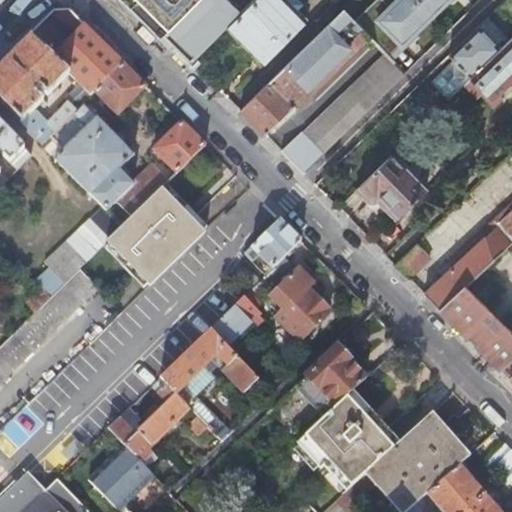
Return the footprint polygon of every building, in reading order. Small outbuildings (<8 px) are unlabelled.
[(252,0),(235,17),(229,24),(265,61),(304,23),(303,22),(304,19),(304,16),(303,14),(297,8),(302,3),(299,0),(252,0)] [(384,54),(391,61),(393,59),(390,56),(446,0),(397,0),(390,7),(383,0),(375,0),(353,22),(363,32),(384,54)] [(222,4),(178,48),(191,61),(229,24),(235,17),(222,4)] [(95,92),(123,64),(70,10),(55,10),(0,66),(0,99),(43,145),(51,136),(77,110),(68,102),(47,122),(35,110),(40,106),(43,109),(47,105),(43,101),(44,100),(36,92),(40,88),(48,96),(69,74),(91,96),(95,92)] [(346,14),(343,11),(270,82),(291,104),(363,32),(353,22),(346,14)] [(453,58),(431,80),(447,98),(470,76),(471,77),(500,48),(489,37),(498,28),(487,16),(449,53),(453,58)] [(511,36),(500,48),(471,77),(463,84),(467,88),(475,80),(492,99),(511,80),(511,36)] [(303,172),(404,74),(391,61),(384,54),(303,132),(302,130),(281,150),(303,172)] [(117,115),(145,86),(123,64),(95,92),(117,115)] [(291,104),(270,82),(241,110),(264,134),(293,105),(291,104)] [(57,158),(92,195),(110,177),(101,167),(104,163),(103,162),(104,161),(90,147),(107,128),(106,127),(84,104),(77,110),(51,136),(65,150),(57,158)] [(32,157),(0,122),(0,189),(8,182),(0,173),(0,153),(18,171),(32,157)] [(176,174),(205,146),(182,123),(153,150),(176,174)] [(132,218),(161,189),(164,187),(147,170),(133,184),(119,170),(134,155),(123,144),(125,142),(108,125),(106,127),(107,128),(90,147),(104,161),(103,162),(104,163),(101,167),(110,177),(92,195),(107,211),(116,202),(132,218)] [(394,151),(356,188),(391,224),(425,189),(404,167),(408,164),(394,151)] [(150,285),(204,232),(161,189),(132,218),(122,227),(111,238),(110,239),(107,242),(150,285)] [(424,294),(439,309),(465,285),(511,240),(511,203),(439,271),(443,276),(424,294)] [(92,218),(111,238),(122,227),(102,207),(92,218)] [(283,256),(299,240),(277,218),(242,253),(247,257),(253,251),(271,268),(283,256)] [(97,251),(107,242),(110,239),(90,219),(78,231),(97,251)] [(80,268),(96,252),(77,233),(45,263),(65,283),(80,268)] [(416,242),(394,264),(406,275),(428,254),(416,242)] [(296,269),(283,256),(271,268),(264,275),(261,278),(275,291),(270,296),(283,310),(276,318),(299,341),(326,314),(327,315),(328,313),(328,308),(315,295),(311,296),(306,291),(313,284),(312,277),(305,270),(300,271),(298,268),(296,269)] [(0,382),(98,288),(80,268),(65,283),(0,346),(0,382)] [(38,285),(44,290),(49,285),(43,279),(38,285)] [(439,309),(500,369),(511,358),(511,332),(465,285),(439,309)] [(232,339),(257,314),(260,312),(256,308),(250,302),(254,298),(248,291),(210,328),(237,356),(243,350),(232,339)] [(250,302),(256,308),(260,304),(254,298),(250,302)] [(243,394),(259,379),(237,356),(210,328),(158,378),(166,385),(175,394),(216,354),(227,365),(221,371),(243,394)] [(324,417),(348,394),(366,378),(348,360),(350,358),(337,345),(294,387),(324,417)] [(210,416),(224,405),(207,383),(193,393),(210,416)] [(188,408),(175,394),(166,385),(158,393),(166,401),(137,430),(138,431),(135,434),(118,417),(107,427),(124,444),(141,462),(151,452),(148,448),(188,408)] [(351,486),(369,469),(400,441),(374,414),(370,418),(348,394),(324,417),(296,443),(319,469),(328,462),(351,486)] [(27,405),(0,432),(0,450),(8,458),(44,420),(27,405)] [(199,435),(207,427),(197,417),(188,425),(199,435)] [(369,469),(409,510),(412,507),(427,494),(460,465),(468,458),(427,417),(400,441),(369,469)] [(504,485),(511,477),(511,452),(503,443),(482,463),(504,485)] [(119,511),(154,476),(141,462),(124,444),(88,479),(119,511)] [(442,511),(500,511),(460,465),(427,494),(442,511)] [(67,511),(45,488),(28,471),(5,493),(0,498),(0,511),(67,511)] [(241,511),(232,502),(221,511),(241,511)]
